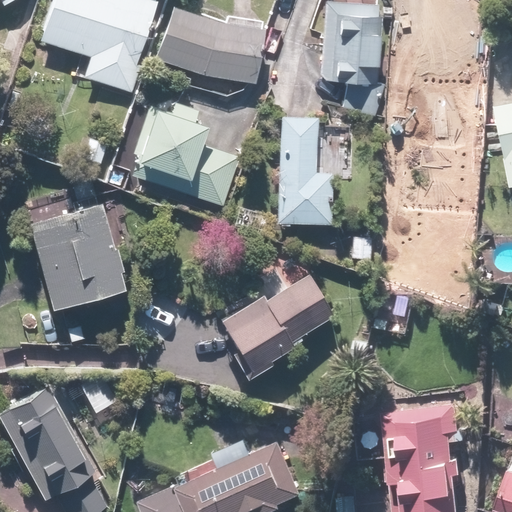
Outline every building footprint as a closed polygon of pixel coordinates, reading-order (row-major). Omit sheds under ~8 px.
[(0,0),(0,8),(15,0),(0,0)] [(49,0),(39,36),(91,51),(84,77),(135,91),(160,0),(49,0)] [(346,106),(376,115),(384,93),(387,30),(364,29),(365,0),(327,0),(324,78),(347,79),(346,106)] [(179,5),(162,57),(205,73),(261,80),(268,25),(223,19),(179,5)] [(471,38),(423,37),(420,133),(407,133),(405,177),(469,179),(473,74),(469,74),(471,38)] [(511,99),(501,101),(511,167),(511,99)] [(217,122),(156,104),(134,175),(225,203),(241,152),(210,143),(217,122)] [(322,107),(286,106),(282,220),(335,222),(337,170),(320,169),(322,107)] [(108,197),(36,217),(61,307),(134,287),(108,197)] [(262,290),(221,315),(254,371),(272,360),(270,356),(299,339),(296,333),(334,310),(310,269),(265,296),(262,290)] [(54,383),(2,411),(48,495),(57,490),(68,511),(94,511),(117,500),(54,383)] [(511,511),(511,399),(500,394),(498,435),(511,440),(511,455),(492,509),(500,511),(511,511)] [(464,398),(383,409),(397,511),(466,511),(456,440),(469,438),(464,398)] [(137,502),(141,511),(271,511),(290,504),(288,499),(305,492),(282,439),(255,451),(252,443),(234,451),(237,459),(137,502)] [(359,511),(359,493),(340,493),(340,511),(359,511)]
